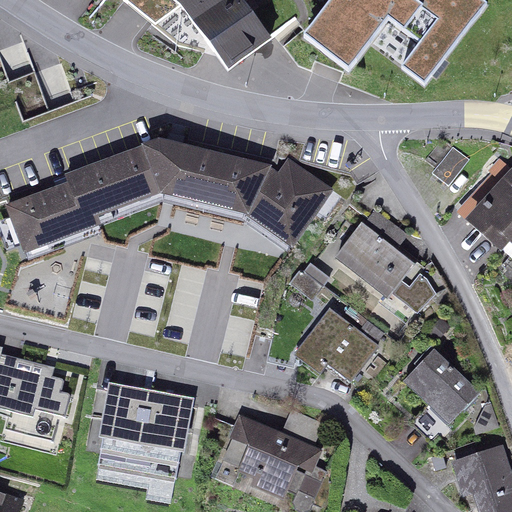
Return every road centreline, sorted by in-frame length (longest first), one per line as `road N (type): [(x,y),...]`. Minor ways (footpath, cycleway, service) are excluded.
road 1 (residential): [(0,323),(333,402),(448,511)]
road 2 (residential): [(12,0),(159,81),(271,110),(379,117)]
road 3 (residential): [(379,117),(385,159),(473,307),(511,413)]
road 4 (residential): [(379,117),(511,121)]
